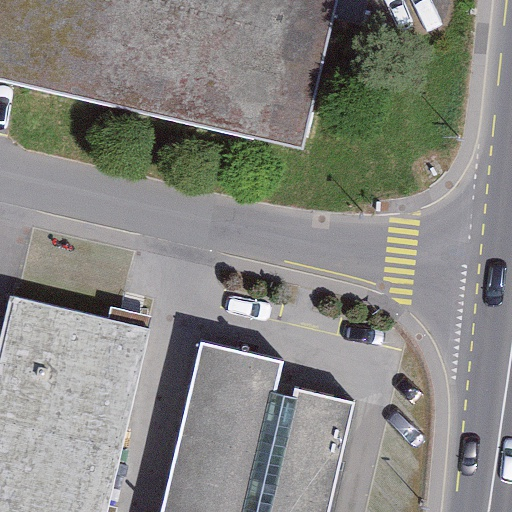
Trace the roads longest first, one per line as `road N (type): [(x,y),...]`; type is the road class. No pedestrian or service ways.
road 1 (unclassified): [(0,178),(270,242),(511,276)]
road 2 (secondary): [(511,389),(494,511)]
